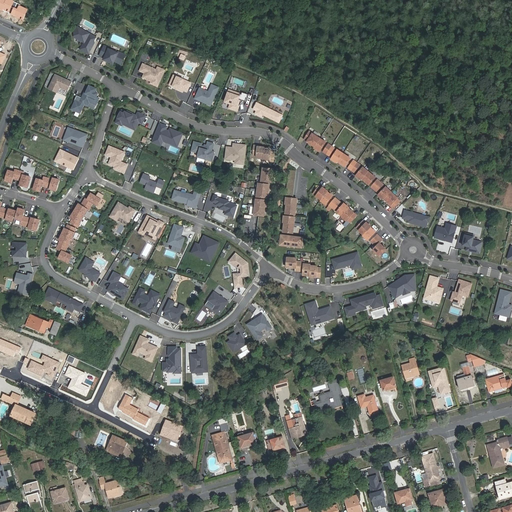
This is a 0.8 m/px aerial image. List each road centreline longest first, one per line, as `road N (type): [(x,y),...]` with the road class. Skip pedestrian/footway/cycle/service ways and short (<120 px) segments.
road 1 (track): [(511,208),(426,187),(375,141),(247,63),(148,35),(86,0)]
road 2 (residential): [(118,86),(185,121),(277,138),(404,242)]
road 3 (residential): [(269,269),(233,317),(191,334),(167,331),(53,276),(45,249),(59,209)]
road 4 (residential): [(156,511),(451,428)]
road 5 (residential): [(269,269),(219,229),(87,174)]
road 6 (residential): [(405,257),(365,285),(323,291),(269,269)]
